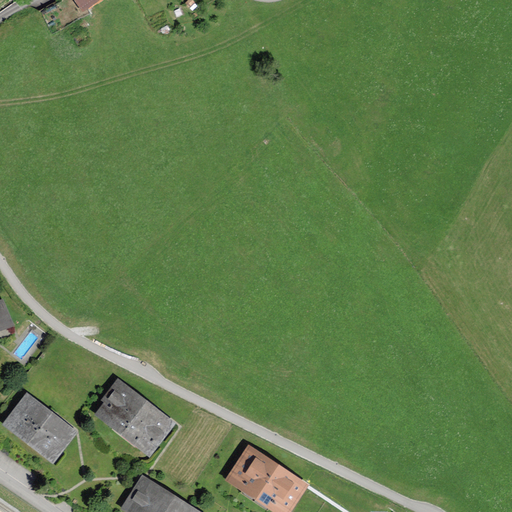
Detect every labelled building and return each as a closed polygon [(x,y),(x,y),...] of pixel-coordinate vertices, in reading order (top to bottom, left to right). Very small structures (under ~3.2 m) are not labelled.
[(4,302),(0,303),(0,330),(13,325),(4,302)] [(120,383),(96,414),(149,455),(173,424),(120,383)] [(76,431),(27,395),(5,425),(54,461),(76,431)] [(286,511),(305,484),(249,448),(229,480),(278,511),(286,511)] [(199,511),(144,477),(124,509),(128,511),(199,511)]
